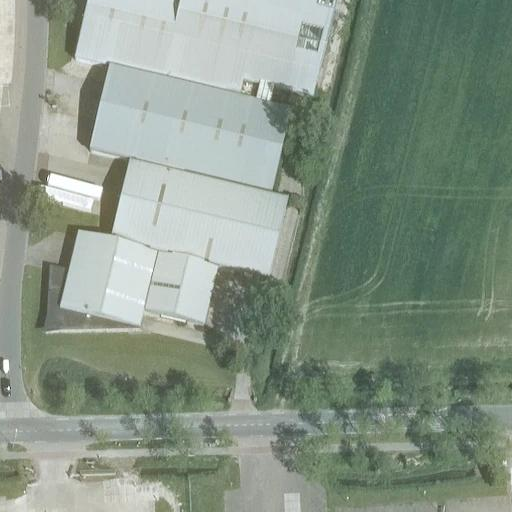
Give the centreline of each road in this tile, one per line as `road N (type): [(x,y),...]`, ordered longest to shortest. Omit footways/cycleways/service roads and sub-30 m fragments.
road 1 (secondary): [(10,430),(511,418)]
road 2 (unclassified): [(10,430),(10,277),(33,0)]
